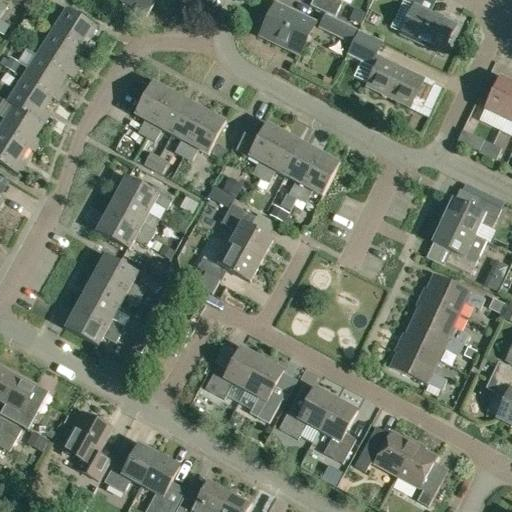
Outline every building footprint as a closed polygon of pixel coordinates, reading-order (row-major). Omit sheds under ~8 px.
[(115,0),(146,19),(157,0),(115,0)] [(312,0),(310,7),(334,18),(343,0),(312,0)] [(260,37),(300,56),(315,24),(276,5),(260,37)] [(400,35),(442,55),(456,26),(414,6),(400,35)] [(67,8),(52,32),(82,51),(88,55),(95,45),(88,41),(97,27),(67,8)] [(350,19),(360,24),(365,13),(356,8),(350,19)] [(317,29),(349,46),(356,31),(324,15),(317,29)] [(0,34),(3,37),(9,27),(0,21),(0,34)] [(353,43),(376,54),(382,42),(358,31),(353,43)] [(52,32),(37,56),(67,75),(73,78),(81,67),(74,63),(82,51),(52,32)] [(37,56),(22,79),(53,98),(58,101),(65,91),(59,88),(67,75),(37,56)] [(4,68),(14,74),(19,65),(10,59),(4,68)] [(367,88),(410,109),(424,80),(381,59),(367,88)] [(8,102),(13,106),(44,125),(51,114),(45,111),(53,98),(22,79),(8,102)] [(505,120),(511,105),(511,85),(500,80),(486,110),(498,116),(495,123),(502,126),(505,120)] [(146,139),(171,94),(152,84),(134,117),(144,122),(137,134),(146,139)] [(161,131),(171,137),(189,104),(171,94),(146,139),(154,143),(161,131)] [(174,153),(183,158),(207,114),(189,104),(171,137),(180,142),(174,153)] [(13,106),(0,126),(0,130),(29,148),(35,152),(41,142),(36,138),(44,125),(13,106)] [(72,112),(57,133),(66,140),(81,119),(72,112)] [(183,158),(191,163),(197,151),(208,157),(226,124),(207,114),(183,158)] [(260,180),(285,135),(266,124),(264,128),(252,121),(236,150),(258,163),(252,175),(260,180)] [(0,163),(20,176),(27,165),(21,161),(29,148),(0,130),(0,163)] [(484,141),(464,132),(459,143),(479,153),(484,141)] [(285,178),(303,145),(285,135),(260,180),(269,185),(275,172),(285,178)] [(478,153),(487,157),(493,146),(484,141),(479,153),(478,153)] [(288,196),(296,200),(321,155),(303,145),(285,178),(295,183),(288,196)] [(487,157),(496,161),(501,149),(493,146),(487,157)] [(151,172),(159,159),(149,154),(142,167),(151,172)] [(296,200),(305,205),(312,192),(322,198),(340,165),(321,155),(296,200)] [(151,172),(160,177),(167,164),(159,159),(151,172)] [(223,190),(236,197),(243,185),(229,178),(223,190)] [(126,179),(116,197),(149,215),(155,205),(167,212),(172,203),(126,179)] [(214,186),(208,198),(219,203),(222,197),(225,192),(214,186)] [(106,216),(152,240),(156,232),(144,225),(149,215),(116,197),(106,216)] [(199,205),(186,198),(179,211),(193,218),(199,205)] [(443,223),(475,238),(481,225),(492,230),(501,210),(480,200),(474,212),(453,201),(443,223)] [(229,247),(261,264),(273,242),(250,229),(256,218),(232,205),(221,225),(237,233),(229,247)] [(275,207),(270,216),(283,223),(288,214),(275,207)] [(106,216),(96,234),(129,252),(135,242),(147,249),(152,240),(106,216)] [(355,243),(361,226),(349,222),(343,238),(355,243)] [(445,265),(471,276),(476,265),(486,243),(475,238),(443,223),(433,245),(450,253),(445,265)] [(162,246),(152,240),(148,248),(158,253),(162,246)] [(171,258),(174,252),(164,246),(160,252),(171,258)] [(227,272),(250,284),(261,264),(229,247),(223,258),(208,250),(197,269),(221,282),(227,272)] [(105,257),(95,275),(95,276),(140,300),(145,291),(133,285),(138,275),(105,257)] [(95,276),(85,294),(118,312),(124,301),(136,308),(140,300),(95,276)] [(434,276),(423,300),(456,316),(462,303),(480,312),(485,301),(434,276)] [(499,282),(487,276),(482,285),(494,291),(499,282)] [(167,311),(180,288),(168,282),(155,304),(167,311)] [(85,294),(75,312),(121,337),(125,328),(113,322),(118,312),(85,294)] [(423,300),(412,322),(464,346),(468,337),(450,328),(456,316),(423,300)] [(493,300),(489,309),(501,314),(505,306),(493,300)] [(511,300),(503,320),(511,323),(511,300)] [(155,308),(148,321),(155,324),(159,327),(166,314),(155,308)] [(65,331),(98,349),(104,338),(116,345),(121,337),(75,312),(65,331)] [(402,345),(437,362),(443,350),(459,357),(464,346),(412,322),(402,345)] [(144,328),(137,340),(145,344),(152,332),(144,328)] [(142,349),(135,344),(121,370),(129,374),(142,349)] [(391,368),(442,392),(447,382),(431,375),(437,362),(402,345),(391,368)] [(233,386),(245,392),(262,361),(241,349),(229,372),(218,367),(205,391),(224,401),(233,386)] [(474,361),(477,353),(468,349),(465,357),(474,361)] [(250,415),(269,426),(282,401),(272,395),(284,373),(262,361),(245,392),(258,400),(250,415)] [(497,419),(511,426),(511,370),(498,364),(487,390),(507,398),(497,419)] [(0,415),(28,430),(33,419),(24,414),(37,389),(0,368),(0,401),(6,405),(0,415)] [(306,426),(318,432),(335,401),(315,390),(303,412),(292,407),(279,431),(298,442),(306,426)] [(323,455),(343,466),(356,441),(345,436),(358,413),(335,401),(318,432),(332,440),(323,455)] [(76,471),(98,484),(110,463),(97,455),(111,430),(84,415),(64,452),(81,462),(76,471)] [(0,447),(8,452),(20,430),(0,419),(0,447)] [(380,455),(366,447),(354,469),(365,474),(371,464),(396,478),(415,444),(406,439),(405,441),(391,434),(380,455)] [(27,446),(42,454),(48,443),(33,435),(27,446)] [(417,503),(428,509),(440,488),(426,480),(437,459),(424,452),(425,450),(415,444),(396,478),(423,492),(417,503)] [(116,463),(104,484),(124,495),(131,482),(143,488),(160,458),(139,446),(127,469),(116,463)] [(146,511),(174,511),(186,492),(172,484),(180,469),(160,458),(143,488),(156,496),(146,511)] [(13,472),(6,486),(19,493),(26,479),(13,472)] [(331,485),(336,488),(342,475),(337,473),(331,485)] [(221,511),(230,497),(208,485),(200,500),(189,494),(178,511),(221,511)] [(249,511),(251,508),(230,497),(221,511),(249,511)] [(71,502),(68,507),(65,511),(84,511),(86,510),(71,502)]
